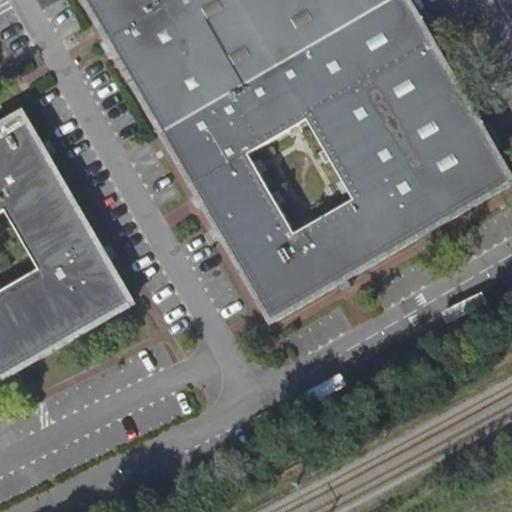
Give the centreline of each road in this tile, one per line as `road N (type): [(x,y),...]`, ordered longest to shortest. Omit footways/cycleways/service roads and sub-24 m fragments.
road 1 (unclassified): [(248,399),(17,0)]
road 2 (unclassified): [(511,256),(248,399)]
road 3 (unclassified): [(248,399),(31,511)]
